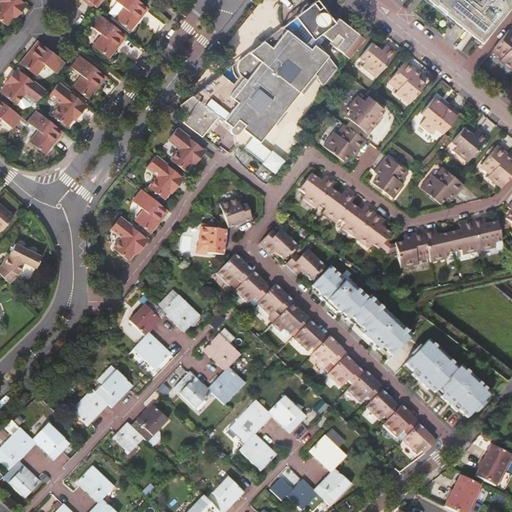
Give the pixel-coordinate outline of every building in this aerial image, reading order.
[(25,3),(20,0),(0,0),(0,2),(1,3),(0,4),(0,20),(7,26),(13,18),(25,3)] [(103,0),(81,0),(95,10),(103,0)] [(148,8),(137,0),(113,0),(124,9),(115,19),(130,31),(148,8)] [(317,0),(314,3),(333,26),(336,21),(333,18),(317,0)] [(511,0),(425,0),(473,39),(479,43),(484,37),(511,3),(511,0)] [(25,3),(13,18),(15,20),(27,5),(25,3)] [(307,3),(303,8),(306,13),(301,20),(303,23),(300,27),(299,26),(295,30),(296,31),(294,33),(302,39),(292,53),(288,54),(288,52),(288,50),(286,48),(284,47),(282,47),(280,47),(279,48),(277,49),(276,51),(276,53),(276,58),(276,62),(277,64),(281,67),(278,71),(251,51),(244,57),(240,55),(239,56),(237,57),(236,60),(235,62),(235,65),(235,68),(236,71),(238,73),(240,76),(241,77),(245,80),(241,84),(238,81),(225,71),(181,105),(188,115),(181,124),(202,137),(219,116),(230,125),(230,127),(230,129),(230,131),(231,132),(232,133),(234,134),(236,134),(238,133),(239,132),(240,130),(241,129),(242,129),(253,137),(260,142),(274,124),(276,126),(287,111),(286,110),(299,92),(302,95),(318,75),(325,88),(340,69),(364,39),(338,18),(336,21),(333,26),(314,3),(312,4),(307,3)] [(303,8),(297,15),(301,20),(306,13),(303,8)] [(127,36),(101,15),(91,27),(102,36),(93,47),(109,59),(127,36)] [(251,51),(278,71),(281,67),(277,64),(276,62),(276,58),(276,53),(276,51),(277,49),(279,48),(280,47),(282,47),(284,47),(286,48),(288,50),(288,52),(288,54),(292,53),(302,39),(294,33),(285,25),(251,51)] [(511,30),(509,29),(494,48),(503,56),(501,59),(499,61),(511,71),(511,30)] [(362,66),(375,77),(396,52),(385,43),(383,46),(380,50),(377,48),(378,46),(372,41),(359,57),(365,62),(362,66)] [(65,62),(39,42),(21,65),(37,77),(46,66),(56,74),(65,62)] [(503,56),(494,48),(491,51),(501,59),(503,56)] [(107,77),(80,56),(71,68),(82,77),(74,88),(89,100),(107,77)] [(395,91),(409,103),(426,83),(418,77),(412,72),(416,68),(406,59),(389,79),(399,87),(395,91)] [(421,73),(416,68),(412,72),(418,77),(421,73)] [(19,70),(17,69),(5,84),(7,86),(19,70)] [(45,91),(19,70),(7,86),(1,93),(17,105),(25,94),(36,103),(45,91)] [(58,83),(49,95),(61,104),(51,115),(67,128),(73,119),(85,105),(58,83)] [(352,110),(346,117),(367,134),(378,120),(375,118),(379,113),(383,108),(367,95),(364,99),(357,94),(347,106),(352,110)] [(459,113),(446,102),(444,104),(440,100),(434,96),(421,113),(425,116),(419,123),(432,133),(436,129),(442,134),(459,113)] [(22,117),(0,100),(0,122),(2,121),(12,130),(22,117)] [(85,105),(73,119),(76,121),(88,107),(85,105)] [(37,111),(28,122),(39,132),(30,143),(45,155),(64,132),(37,111)] [(365,140),(345,125),(338,135),(332,130),(322,145),(343,161),(349,153),(353,146),(358,150),(365,140)] [(454,150),(467,161),(488,137),(479,129),(477,132),(473,136),(469,132),(470,131),(464,126),(451,141),(457,146),(454,150)] [(202,148),(177,128),(168,139),(179,148),(170,159),(185,171),(191,163),(202,148)] [(253,137),(245,148),(279,176),(288,164),(260,142),(253,137)] [(487,177),(500,188),(511,173),(511,163),(510,162),(504,157),(508,153),(497,144),(481,164),(491,172),(487,177)] [(353,146),(349,153),(353,156),(358,150),(353,146)] [(202,148),(191,163),(193,165),(205,150),(202,148)] [(181,176),(155,155),(145,166),(157,176),(148,187),(163,199),(169,191),(181,176)] [(406,171),(386,155),(378,165),(382,169),(378,174),(372,182),(392,198),(403,184),(398,180),(406,171)] [(382,169),(378,165),(373,171),(378,174),(382,169)] [(463,184),(443,168),(436,178),(430,174),(419,188),(440,204),(446,196),(451,190),(455,193),(463,184)] [(301,198),(315,209),(318,205),(330,189),(335,183),(324,175),(321,179),(318,182),(315,180),(316,178),(310,173),(298,190),(304,195),(301,198)] [(181,176),(169,191),(172,193),(183,178),(181,176)] [(167,210),(140,189),(131,200),(143,209),(134,221),(149,233),(167,210)] [(330,189),(318,205),(324,209),(321,214),(335,224),(338,220),(350,204),(354,198),(344,190),(342,193),(338,198),(335,195),(336,193),(330,189)] [(451,190),(446,196),(450,200),(455,193),(451,190)] [(217,206),(228,230),(250,221),(251,220),(244,204),(239,207),(235,198),(217,206)] [(0,204),(0,231),(1,232),(14,217),(0,204)] [(350,204),(338,220),(344,224),(341,228),(355,239),(375,213),(364,205),(362,208),(358,213),(355,210),(356,208),(350,204)] [(375,213),(355,239),(368,249),(372,245),(378,249),(379,247),(384,241),(390,234),(385,230),(383,231),(379,228),(382,224),(385,221),(375,213)] [(146,237),(118,216),(109,228),(121,237),(112,248),(127,260),(134,252),(146,237)] [(471,220),(479,251),(495,248),(494,243),(501,241),(499,232),(497,223),(497,221),(489,223),(490,225),(485,226),(483,221),(483,217),(471,220)] [(503,221),(508,229),(511,225),(505,219),(503,221)] [(448,233),(453,252),(460,251),(461,256),(479,251),(471,220),(458,223),(459,226),(460,232),(456,233),(455,231),(448,233)] [(497,223),(499,232),(508,229),(503,221),(497,223)] [(224,250),(227,231),(201,226),(198,246),(196,245),(195,255),(207,257),(208,253),(223,256),(224,250)] [(422,231),(428,256),(430,263),(446,259),(445,254),(453,252),(448,233),(440,235),(441,236),(436,237),(435,232),(434,229),(422,231)] [(267,256),(270,253),(272,251),(282,260),(288,253),(290,255),(297,248),(279,230),(275,235),(271,232),(257,246),(267,256)] [(416,258),(428,256),(422,231),(409,234),(410,239),(403,241),(393,243),(395,251),(400,269),(417,265),(416,258)] [(148,239),(146,237),(134,252),(136,254),(148,239)] [(389,244),(384,241),(379,247),(388,254),(388,253),(389,244)] [(1,267),(0,267),(0,275),(8,284),(19,275),(25,263),(36,269),(41,258),(15,245),(8,258),(6,257),(1,267)] [(295,254),(285,264),(296,274),(298,273),(300,271),(303,274),(309,280),(315,273),(317,275),(324,267),(306,249),(298,257),(295,254)] [(238,260),(233,256),(230,259),(217,273),(231,286),(237,280),(241,284),(251,273),(242,264),(240,266),(236,262),(238,260)] [(347,291),(353,285),(332,264),(329,267),(345,282),(342,286),(347,291)] [(329,267),(309,288),(351,327),(353,325),(374,345),(375,344),(390,358),(404,344),(409,338),(400,329),(402,327),(396,322),(391,328),(385,323),(389,319),(383,314),(373,304),(371,307),(356,293),(359,290),(353,285),(347,291),(342,286),(345,282),(329,267)] [(241,284),(235,290),(248,303),(255,296),(259,300),(269,290),(260,281),(258,283),(254,279),(256,277),(251,273),(241,284)] [(259,300),(256,303),(270,316),(276,310),(281,314),(290,304),(292,302),(283,294),(281,296),(277,292),(279,290),(274,285),(269,290),(259,300)] [(173,290),(157,307),(166,316),(183,332),(199,315),(173,290)] [(373,304),(359,290),(356,293),(371,307),(373,304)] [(157,307),(150,300),(129,322),(145,338),(149,334),(166,316),(157,307)] [(308,321),(290,304),(272,323),(280,332),(283,329),(289,334),(296,327),(299,330),(308,321)] [(385,312),(383,314),(389,319),(385,323),(391,328),(396,322),(385,312)] [(299,330),(293,337),(307,351),(311,347),(315,350),(326,338),(316,328),(315,330),(312,327),(313,325),(308,321),(299,330)] [(220,333),(230,342),(235,336),(225,328),(220,333)] [(145,338),(133,351),(154,371),(170,354),(167,351),(149,334),(145,338)] [(202,350),(207,355),(224,372),(227,369),(240,355),(217,334),(202,350)] [(315,350),(310,355),(324,368),(330,361),(335,366),(345,355),(346,354),(336,345),(334,347),(331,344),(333,341),(328,337),(326,338),(315,350)] [(415,355),(405,365),(413,373),(410,375),(416,381),(423,374),(428,379),(421,386),(427,391),(429,389),(434,394),(434,393),(438,390),(442,395),(439,398),(445,403),(451,397),(456,401),(450,408),(456,414),(458,411),(467,420),(474,412),(476,415),(486,405),(483,402),(490,396),(460,366),(457,369),(429,341),(415,355)] [(335,366),(327,374),(340,387),(347,380),(351,384),(363,372),(354,364),(351,366),(348,362),(350,360),(345,355),(335,366)] [(413,373),(405,365),(402,368),(410,375),(413,373)] [(207,389),(210,392),(222,403),(241,382),(227,369),(224,372),(207,389)] [(351,384),(346,389),(360,402),(366,395),(371,399),(380,389),(382,388),(373,379),(371,381),(367,378),(369,376),(364,371),(363,372),(351,384)] [(116,372),(95,393),(108,405),(112,409),(129,391),(133,387),(116,372)] [(207,389),(188,372),(173,388),(194,408),(210,392),(207,389)] [(423,374),(416,381),(421,386),(428,379),(423,374)] [(95,393),(91,389),(70,412),(86,427),(90,423),(108,405),(95,393)] [(371,399),(365,406),(379,419),(383,415),(386,418),(398,406),(389,398),(388,400),(384,397),(386,395),(380,389),(371,399)] [(451,397),(445,403),(450,408),(456,401),(451,397)] [(284,398),(269,415),(271,417),(289,434),(305,418),(284,398)] [(237,436),(245,444),(254,434),(271,417),(269,415),(255,402),(230,427),(238,435),(237,436)] [(130,427),(143,439),(147,443),(167,421),(150,405),(147,409),(130,427)] [(386,418),(382,423),(396,436),(402,430),(407,434),(417,423),(418,423),(408,413),(406,415),(403,412),(404,410),(399,405),(398,406),(386,418)] [(126,423),(115,434),(112,437),(129,454),(143,439),(130,427),(126,423)] [(407,434),(401,440),(416,454),(421,449),(425,453),(436,441),(417,423),(407,434)] [(46,425),(31,441),(34,443),(53,461),(68,446),(46,425)] [(31,441),(17,427),(0,445),(0,453),(13,466),(16,462),(34,443),(31,441)] [(327,434),(339,445),(345,440),(332,428),(327,434)] [(245,444),(238,451),(260,472),(276,455),(273,452),(254,434),(245,444)] [(311,455),(330,473),(334,468),(345,456),(324,435),(308,452),(311,455)] [(510,457),(490,446),(482,461),(481,461),(477,468),(478,468),(477,471),(474,477),(494,488),(496,483),(498,484),(504,473),(510,463),(508,462),(510,457)] [(55,459),(60,465),(68,457),(64,452),(55,459)] [(13,466),(0,478),(22,499),(38,482),(35,479),(16,462),(13,466)] [(76,483),(79,486),(97,503),(99,501),(112,487),(91,467),(76,483)] [(330,473),(313,490),(316,493),(329,505),(350,483),(334,468),(330,473)] [(225,477),(205,498),(219,511),(224,511),(239,497),(243,493),(225,477)] [(480,487),(460,477),(452,492),(451,491),(447,498),(448,499),(447,501),(444,507),(449,510),(452,511),(469,511),(480,493),(478,492),(480,487)] [(313,490),(301,479),(286,495),(301,509),(316,493),(313,490)] [(205,498),(202,495),(185,511),(216,511),(218,511),(205,498)] [(110,511),(99,501),(97,503),(88,511),(110,511)]
